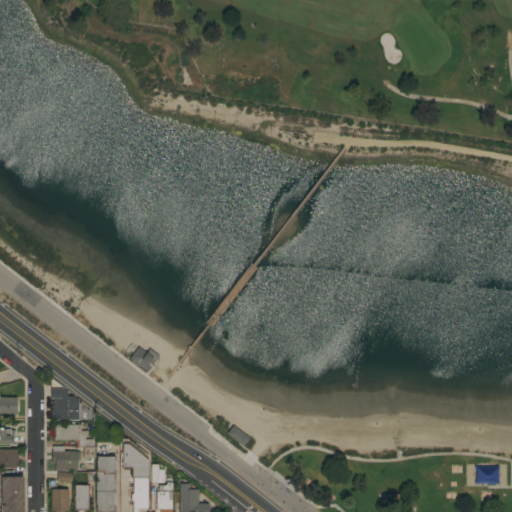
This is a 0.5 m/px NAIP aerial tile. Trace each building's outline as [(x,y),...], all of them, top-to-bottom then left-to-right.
[(137,347),(146,353),(149,349),(158,356),(147,372),(129,359),(137,347)] [(49,410),(51,410),(51,406),(54,406),(53,398),(50,398),(50,378),(68,392),(66,392),(66,397),(72,396),(75,398),(77,399),(77,420),(50,420),(49,410)] [(0,414),(0,397),(5,397),(6,398),(16,398),(16,414),(0,414)] [(94,441),(94,459),(82,459),(81,447),(76,447),(76,440),(53,440),(53,435),(52,435),(52,430),(53,430),(53,425),(80,425),(80,430),(78,430),(78,431),(87,431),(87,437),(85,437),(85,441),(94,441)] [(249,438),(242,447),(226,433),(232,425),(249,438)] [(0,427),(1,427),(1,430),(3,430),(3,429),(13,429),(14,444),(0,444),(0,427)] [(132,511),(132,501),(130,501),(130,495),(132,495),(132,478),(129,478),(129,469),(121,469),(121,466),(119,466),(119,453),(121,453),(121,440),(126,440),(147,456),(146,509),(137,509),(137,511),(132,511)] [(63,446),(63,451),(76,451),(76,452),(79,452),(79,461),(76,461),(76,470),(54,470),(54,463),(51,463),(51,451),(52,451),(52,446),(63,446)] [(0,449),(16,449),(16,455),(17,455),(17,462),(16,462),(16,468),(0,468),(0,449)] [(95,511),(95,482),(87,482),(87,472),(94,472),(94,456),(114,456),(114,511),(95,511)] [(150,465),(157,465),(157,470),(163,470),(163,479),(165,479),(165,480),(163,480),(163,482),(156,482),(156,483),(150,483),(150,465)] [(0,511),(0,478),(1,478),(1,471),(12,471),(12,473),(16,473),(16,477),(22,477),(22,511),(0,511)] [(57,482),(57,473),(70,473),(70,482),(57,482)] [(54,511),(50,511),(50,492),(48,492),(48,480),(54,480),(54,486),(56,487),(57,488),(57,489),(67,489),(68,511),(54,511)] [(155,492),(157,492),(157,485),(162,485),(165,485),(165,482),(171,482),(171,511),(159,511),(159,510),(155,510),(155,492)] [(174,511),(174,501),(179,501),(179,492),(175,492),(175,487),(179,487),(179,484),(188,484),(188,490),(197,490),(197,504),(208,504),(208,511),(174,511)] [(74,485),(87,485),(87,510),(74,510),(74,485)] [(411,494),(411,511),(404,511),(404,507),(393,507),(393,496),(392,496),(392,494),(411,494)]
